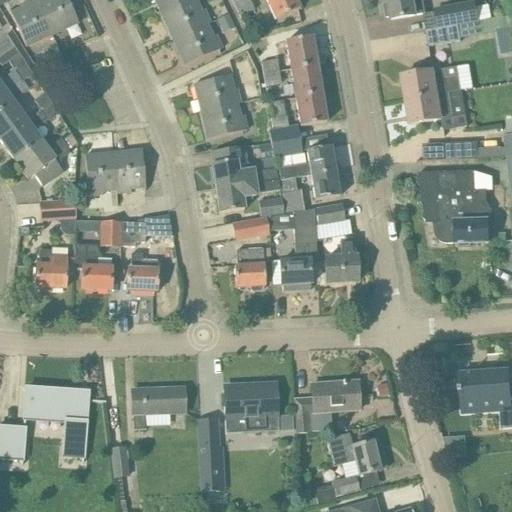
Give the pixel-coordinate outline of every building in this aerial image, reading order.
[(52,36),(35,0),(33,0),(9,11),(26,48),(52,36)] [(66,0),(35,0),(52,36),(64,30),(63,27),(75,22),(76,24),(78,24),(66,0)] [(193,0),(154,0),(161,15),(193,0)] [(206,25),(194,0),(193,0),(161,15),(173,40),(206,25)] [(254,11),(248,0),(234,6),(240,18),(254,11)] [(298,9),(294,0),(266,0),(275,20),(280,18),(299,10),(299,8),(298,9)] [(391,20),(424,15),(421,0),(387,0),(389,5),(384,6),(386,19),(391,18),(391,20)] [(479,22),(475,3),(434,10),(437,28),(462,24),(467,23),(467,24),(479,22)] [(218,20),(224,33),(234,28),(228,15),(218,20)] [(467,23),(462,24),(465,39),(511,30),(511,15),(479,22),(467,24),(467,23)] [(465,39),(462,24),(437,28),(437,30),(426,32),(428,48),(461,42),(460,39),(465,39)] [(206,25),(173,40),(179,55),(182,54),(187,64),(184,65),(185,66),(221,50),(215,36),(212,38),(206,25)] [(0,57),(14,48),(6,36),(0,40),(0,57)] [(285,42),(290,71),(316,66),(311,39),(312,39),(312,37),(285,42)] [(261,63),(263,75),(278,73),(277,61),(261,63)] [(433,63),(420,65),(417,68),(418,74),(401,77),(405,102),(461,92),(461,91),(473,89),(469,66),(434,72),(433,63)] [(32,75),(25,64),(15,71),(22,81),(32,75)] [(316,66),(290,71),(295,99),(321,95),(316,66)] [(278,73),(263,75),(265,86),(264,86),(264,88),(280,86),(278,73)] [(217,109),(237,104),(239,103),(236,90),(234,90),(230,76),(193,86),(200,113),(217,109)] [(0,111),(13,102),(0,84),(0,111)] [(465,116),(461,92),(405,102),(409,126),(465,116)] [(44,94),(34,101),(41,111),(51,104),(44,94)] [(325,122),(321,95),(295,99),(300,128),(326,123),(326,121),(325,122)] [(0,140),(27,121),(13,102),(0,111),(0,140)] [(0,142),(13,161),(41,141),(34,131),(47,122),(58,114),(51,104),(41,111),(40,112),(41,112),(27,122),(27,121),(0,140),(0,142)] [(200,113),(204,129),(207,128),(210,139),(207,140),(207,141),(246,131),(243,117),(241,118),(237,104),(217,109),(200,113)] [(268,132),(270,145),(298,140),(295,127),(288,128),(286,118),(271,121),(273,131),(268,132)] [(47,149),(41,141),(13,161),(27,180),(33,176),(42,188),(63,173),(55,163),(69,153),(69,151),(78,145),(70,134),(61,141),(60,140),(47,149)] [(270,145),(273,159),(300,154),(298,140),(270,145)] [(508,157),(507,149),(477,150),(477,143),(444,145),(444,161),(453,161),(478,160),(508,157)] [(294,179),(310,177),(335,172),(330,147),(306,151),(308,164),(277,170),(279,182),(293,180),(294,179)] [(209,153),(215,190),(277,180),(275,171),(253,174),(245,161),(246,161),(244,149),(222,151),(209,153)] [(113,154),(116,192),(116,194),(130,193),(130,190),(143,189),(144,192),(145,192),(141,152),(113,154)] [(102,193),(116,192),(113,154),(84,157),(88,197),(102,196),(102,193)] [(339,198),(335,172),(310,177),(315,202),(339,198)] [(476,194),(475,173),(418,175),(418,178),(417,183),(420,188),(422,198),(420,203),(423,207),(424,213),(422,218),(426,222),(426,225),(434,224),(435,235),(436,237),(437,239),(438,241),(440,242),(443,244),(446,245),(455,244),(455,245),(457,245),(458,250),(470,249),(471,245),(488,244),(487,218),(491,211),(487,204),(487,193),(476,194)] [(294,179),(293,180),(279,182),(278,182),(282,207),(284,207),(285,215),(286,215),(293,214),(304,212),(300,191),(296,192),(294,179)] [(278,190),(277,180),(215,190),(219,214),(239,211),(244,211),(242,196),(278,190)] [(282,215),(280,200),(258,203),(260,218),(282,215)] [(74,220),(73,202),(39,204),(40,222),(74,220)] [(343,220),(340,206),(314,211),(315,234),(323,233),(323,225),(341,222),(343,237),(353,236),(350,219),(343,220)] [(316,246),(315,234),(314,210),(293,214),(295,262),(279,263),(280,287),(281,287),(282,294),(301,293),(300,286),(310,285),(309,261),(316,261),(316,246)] [(120,229),(119,249),(120,249),(120,248),(134,248),(134,244),(142,244),(144,244),(144,237),(172,238),(170,227),(168,216),(136,221),(136,225),(120,224),(120,229)] [(269,237),(266,219),(231,225),(235,242),(269,237)] [(75,223),(75,232),(99,233),(99,248),(119,249),(120,229),(120,224),(75,223)] [(354,242),(354,241),(340,242),(341,259),(324,259),(325,285),(327,285),(327,284),(355,283),(357,283),(355,258),(354,258),(354,242)] [(119,249),(118,270),(127,270),(127,272),(126,292),(139,292),(139,297),(153,298),(153,293),(156,293),(157,271),(157,262),(142,262),(142,257),(142,255),(142,244),(134,244),(134,248),(120,248),(120,249),(119,249)] [(74,260),(73,271),(81,271),(81,290),(110,291),(111,269),(96,268),(97,247),(74,246),(74,260)] [(260,292),(262,290),(262,288),(264,288),(262,250),(236,252),(237,267),(234,267),(235,289),(250,288),(250,291),(252,293),(260,292)] [(73,278),(73,271),(74,260),(50,259),(51,251),(39,251),(39,266),(36,266),(35,288),(65,289),(65,276),(72,277),(72,278),(73,278)] [(460,390),(459,390),(459,395),(461,394),(462,410),(463,410),(481,409),(511,406),(511,389),(509,389),(508,379),(495,380),(494,372),(478,373),(478,372),(459,373),(460,388),(460,390)] [(357,383),(355,383),(355,384),(345,384),(345,383),(342,384),(327,385),(327,384),(311,385),(312,399),(294,400),(297,434),(323,433),(322,414),(359,411),(357,383)] [(276,419),(277,419),(276,385),(248,387),(248,390),(223,391),(224,421),(241,420),(242,434),(277,433),(276,419)] [(25,389),(23,425),(24,425),(25,419),(32,420),(39,420),(39,412),(65,414),(62,457),(64,457),(64,456),(81,458),(81,464),(83,464),(87,400),(85,400),(85,401),(79,400),(80,394),(80,392),(78,392),(78,393),(27,389),(25,389)] [(184,414),(183,390),(131,392),(132,430),(147,430),(147,415),(184,414)] [(218,450),(217,447),(216,420),(197,421),(199,450),(200,450),(201,493),(219,492),(218,450)] [(0,458),(20,460),(20,466),(22,466),(24,430),(22,430),(22,431),(0,428),(0,458)] [(352,448),(349,434),(329,439),(326,440),(333,467),(354,462),(358,477),(386,470),(382,454),(376,455),(373,443),(352,448)] [(125,448),(112,450),(111,450),(115,478),(129,476),(125,448)] [(358,492),(355,477),(331,483),(332,486),(313,491),(316,504),(336,499),(336,498),(358,492)] [(400,511),(372,511),(370,502),(334,511),(409,511),(409,510),(400,511)]
